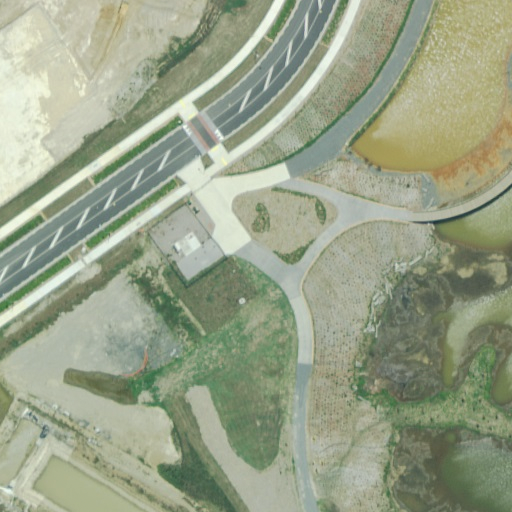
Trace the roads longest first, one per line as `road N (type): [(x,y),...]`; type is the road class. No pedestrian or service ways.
road 1 (unclassified): [(317,0),(288,54),(251,96),(0,280)]
road 2 (track): [(198,181),(223,186),(260,178),(338,138),(381,89),(423,0)]
road 3 (track): [(176,154),(240,234),(221,247)]
